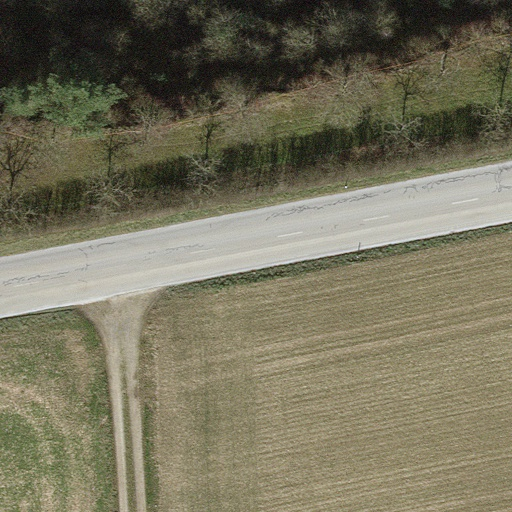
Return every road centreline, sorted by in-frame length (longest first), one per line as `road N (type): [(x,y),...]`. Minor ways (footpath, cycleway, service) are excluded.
road 1 (tertiary): [(511,190),(0,286)]
road 2 (track): [(136,511),(122,263)]
